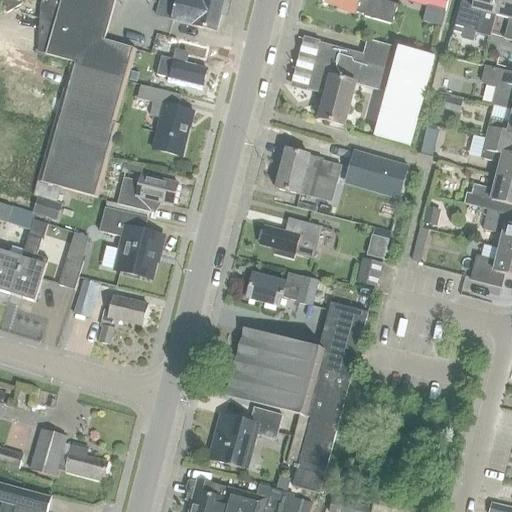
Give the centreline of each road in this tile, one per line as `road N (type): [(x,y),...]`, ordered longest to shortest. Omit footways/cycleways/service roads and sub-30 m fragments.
road 1 (tertiary): [(165,401),(271,0)]
road 2 (residential): [(461,511),(511,325)]
road 3 (residential): [(165,401),(0,349)]
